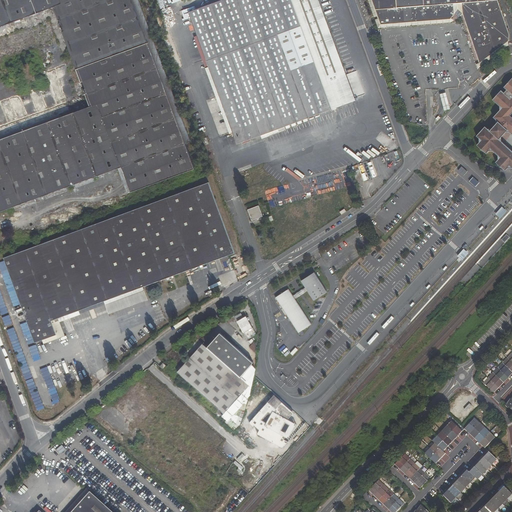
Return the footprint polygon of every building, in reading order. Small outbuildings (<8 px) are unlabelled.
[(185,145),(170,104),(131,0),(0,0),(0,27),(55,7),(92,106),(0,140),(0,211),(121,167),(131,193),(194,169),(185,145)] [(131,0),(170,104),(185,145),(191,143),(138,0),(131,0)] [(319,0),(221,0),(185,13),(229,133),(233,132),(237,144),(356,101),(319,0)] [(451,22),(450,19),(380,25),(371,0),(368,0),(378,28),(451,22)] [(478,68),(509,45),(508,42),(479,63),(465,22),(462,23),(478,68)] [(21,80),(23,85),(35,81),(29,64),(21,66),(25,78),(21,80)] [(496,123),(500,127),(501,126),(503,128),(502,129),(505,132),(509,132),(510,133),(511,130),(511,120),(506,116),(511,109),(511,78),(509,82),(507,82),(507,84),(504,88),(507,90),(504,93),(501,90),(498,94),(496,94),(496,96),(493,100),(500,106),(500,110),(493,118),(496,120),(496,123)] [(440,94),(444,111),(450,110),(446,93),(440,94)] [(491,129),(495,133),(494,133),(496,135),(497,134),(500,137),(505,132),(502,129),(503,128),(501,126),(500,127),(496,123),(491,129)] [(511,153),(511,152),(511,151),(501,141),(500,137),(497,134),(496,135),(494,133),(495,133),(491,129),(487,129),(485,127),(476,136),(479,139),(479,142),(477,145),(480,148),(480,150),(482,150),(486,153),(488,151),(492,151),(498,156),(498,159),(496,162),(499,165),(499,167),(501,167),(505,171),(507,168),(511,168),(511,153)] [(4,258),(35,343),(56,335),(51,321),(235,253),(209,183),(4,258)] [(259,206),(248,210),(252,221),(263,217),(259,206)] [(308,291),(314,301),(327,292),(314,273),(302,281),(306,287),(308,291)] [(293,296),(295,299),(308,291),(306,287),(293,296)] [(293,296),(288,289),(276,298),(298,333),(311,324),(295,299),(293,296)] [(241,313),(234,317),(237,322),(238,321),(243,318),(241,313)] [(9,317),(3,319),(5,326),(11,324),(9,317)] [(244,333),(252,328),(246,317),(243,318),(238,321),(244,333)] [(32,342),(25,323),(20,325),(27,344),(32,342)] [(35,407),(42,405),(14,327),(8,329),(35,407)] [(178,372),(224,414),(222,416),(226,420),(225,421),(230,425),(239,433),(245,435),(262,399),(261,397),(263,388),(263,384),(264,379),(263,377),(259,376),(255,372),(257,370),(252,365),(253,363),(252,362),(220,333),(207,348),(203,344),(178,372)] [(511,361),(508,358),(503,363),(511,370),(511,361)] [(509,378),(511,375),(511,374),(511,373),(511,370),(503,363),(498,368),(508,377),(509,378)] [(59,398),(48,366),(41,368),(52,400),(59,398)] [(504,383),(507,380),(506,379),(508,377),(498,368),(494,373),(504,382),(504,383)] [(500,388),(502,385),(501,384),(504,382),(494,373),(489,378),(499,387),(500,388)] [(497,390),(496,390),(499,387),(489,378),(484,383),(495,393),(497,390)] [(465,429),(467,431),(468,430),(471,432),(480,423),(475,418),(465,429)] [(461,433),(460,432),(462,430),(452,421),(448,425),(458,435),(459,436),(461,433)] [(470,433),(472,436),(473,435),(476,437),(485,427),(480,423),(471,432),(470,433)] [(456,438),(455,437),(458,435),(448,425),(443,431),(453,440),(454,441),(456,438)] [(478,440),(481,442),(490,432),(485,427),(476,437),(475,438),(478,440)] [(451,444),(450,443),(453,440),(443,431),(438,436),(448,445),(449,446),(451,444)] [(483,446),(484,445),(486,447),(495,437),(490,432),(481,442),(480,443),(483,446)] [(445,448),(448,445),(438,436),(433,441),(435,443),(444,451),(446,449),(445,448)] [(441,458),(444,456),(443,455),(445,453),(444,451),(435,443),(431,448),(440,457),(441,458)] [(439,461),(438,460),(440,457),(431,448),(426,453),(436,463),(439,461)] [(489,452),(485,458),(492,464),(497,459),(489,452)] [(396,464),(398,467),(399,466),(402,468),(411,459),(406,454),(396,464)] [(485,457),(481,463),(488,469),(492,464),(485,458),(485,457)] [(401,469),(404,472),(405,471),(407,473),(416,464),(411,459),(402,468),(401,469)] [(480,462),(476,468),(483,474),(488,469),(481,463),(480,462)] [(406,474),(409,477),(410,476),(412,478),(421,468),(416,464),(407,473),(406,474)] [(478,480),(483,474),(476,468),(475,467),(471,473),(476,477),(478,480)] [(411,479),(414,481),(414,480),(417,483),(426,473),(421,468),(412,478),(411,479)] [(471,473),(468,470),(464,476),(471,482),(476,477),(471,473)] [(419,486),(419,485),(422,487),(431,478),(426,473),(417,483),(416,484),(419,486)] [(463,475),(459,481),(466,488),(471,482),(464,476),(463,475)] [(369,490),(372,493),(373,492),(376,494),(385,485),(379,480),(369,490)] [(459,480),(455,486),(462,492),(466,488),(459,481),(459,480)] [(374,495),(377,498),(378,497),(381,500),(390,490),(385,485),(376,494),(374,495)] [(454,485),(450,491),(457,497),(462,492),(455,486),(454,485)] [(511,494),(511,492),(505,486),(501,492),(508,499),(511,494)] [(380,500),(382,503),(383,501),(386,504),(395,494),(390,490),(381,500),(380,500)] [(452,502),(457,497),(450,491),(449,490),(445,496),(452,502)] [(496,497),(503,504),(508,499),(501,492),(500,491),(496,497)] [(40,511),(38,511),(112,511),(90,492),(72,511),(40,511)] [(385,505),(387,507),(388,506),(391,509),(400,499),(395,494),(386,504),(385,505)] [(496,497),(495,496),(492,502),(499,509),(503,504),(496,497)] [(392,511),(393,511),(396,511),(405,504),(400,499),(391,509),(390,510),(392,511)] [(491,501),(487,507),(491,511),(495,511),(499,509),(492,502),(491,501)]
